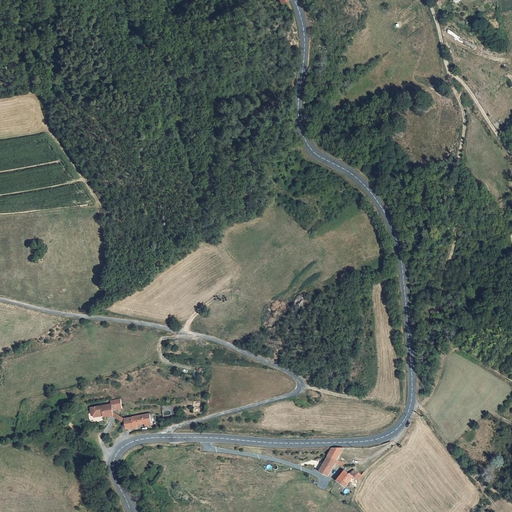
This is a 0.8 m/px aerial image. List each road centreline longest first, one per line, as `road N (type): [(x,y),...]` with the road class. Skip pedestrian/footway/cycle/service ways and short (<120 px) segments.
road 1 (secondary): [(294,0),(303,28),(302,135),(374,196),(399,247),(408,412),(385,436),(365,441),(167,437)]
road 2 (residential): [(167,437),(171,428),(295,393),(301,383),(291,373),(185,333),(0,301)]
road 3 (track): [(447,67),(465,121),(454,241),(435,329),(442,370),(419,405)]
road 4 (track): [(428,0),(447,67),(511,155)]
road 5 (track): [(511,505),(477,480),(419,405),(410,404)]
